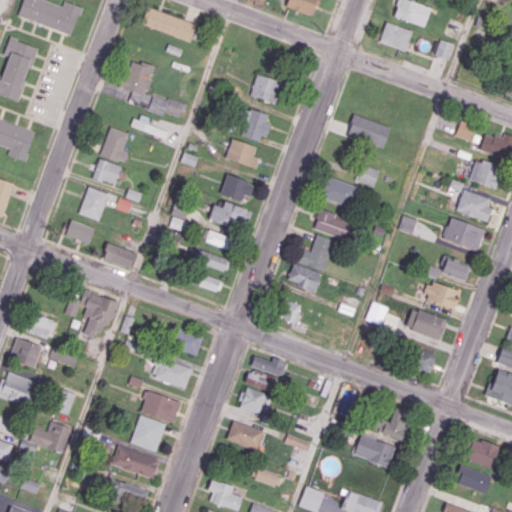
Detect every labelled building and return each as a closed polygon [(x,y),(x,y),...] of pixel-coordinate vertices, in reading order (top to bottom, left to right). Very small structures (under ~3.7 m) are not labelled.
[(71,34),(81,6),(64,0),(62,6),(45,0),(21,0),(17,16),(71,34)] [(287,0),(286,5),(312,13),(316,0),(287,0)] [(430,7),(410,0),(397,0),(392,15),(423,26),(430,7)] [(196,23),(147,6),(141,24),(190,40),(196,23)] [(378,41),(405,50),(411,30),(385,21),(378,41)] [(36,46),(9,37),(3,54),(8,55),(2,76),(0,75),(0,94),(18,101),(36,46)] [(434,54),(447,59),(453,43),(440,38),(434,54)] [(120,88),(131,90),(128,102),(148,106),(147,110),(163,114),(163,112),(181,116),(185,102),(146,94),(153,65),(126,59),(120,88)] [(277,102),(282,80),(255,74),(249,96),(277,102)] [(266,121),(268,114),(246,108),(239,134),(262,142),(268,122),(266,121)] [(149,117),(137,113),(132,126),(165,138),(168,131),(147,123),(149,117)] [(389,124),(353,115),(347,136),(384,145),(389,124)] [(35,130),(0,118),(0,144),(9,148),(7,154),(25,160),(35,130)] [(455,136),(472,139),(475,124),(458,120),(455,136)] [(122,150),(128,133),(110,126),(100,154),(123,163),(128,152),(122,150)] [(479,151),(510,158),(511,147),(511,134),(503,133),(502,137),(484,132),(479,151)] [(225,160),(256,168),(259,157),(253,155),(256,145),(231,138),(225,160)] [(120,165),(98,158),(93,177),(115,184),(120,165)] [(496,187),(501,165),(474,159),(469,180),(496,187)] [(374,186),(379,169),(360,163),(354,180),(374,186)] [(251,182),(226,174),(220,194),(245,202),(251,182)] [(352,207),(358,186),(327,176),(320,197),(352,207)] [(13,183),(0,178),(0,216),(1,217),(13,183)] [(107,191),(86,186),(79,214),(100,219),(107,191)] [(493,199),(463,188),(455,210),(485,221),(493,199)] [(221,206),(213,204),(208,219),(238,229),(241,220),(247,222),(251,210),(223,201),(221,206)] [(353,224),(334,217),(335,213),(320,208),(312,228),(347,240),(353,224)] [(415,218),(402,215),(398,230),(412,233),(415,218)] [(477,250),(484,228),(449,216),(442,239),(477,250)] [(89,243),(94,227),(70,219),(65,234),(89,243)] [(231,250),(235,238),(208,229),(204,241),(231,250)] [(310,251),(302,249),(298,262),(323,270),(334,239),(316,234),(310,251)] [(101,259),(131,268),(135,251),(106,243),(101,259)] [(204,260),(203,264),(223,270),(227,259),(195,247),(192,256),(204,260)] [(470,264),(444,255),(438,272),(465,280),(470,264)] [(286,282),(315,290),(320,271),(291,263),(286,282)] [(220,280),(198,271),(193,282),(215,291),(220,280)] [(458,292),(427,279),(420,296),(452,309),(458,292)] [(280,317),(294,322),(301,305),(287,299),(280,317)] [(398,316),(386,312),(387,306),(370,301),(364,321),(394,330),(398,316)] [(440,337),(445,317),(410,308),(405,329),(440,337)] [(53,319),(28,313),(24,332),(49,337),(53,319)] [(128,333),(134,318),(125,315),(119,330),(128,333)] [(202,334),(173,325),(169,338),(177,341),(175,348),(196,355),(202,334)] [(33,366),(41,346),(16,336),(8,357),(33,366)] [(77,355),(53,345),(49,356),(73,365),(77,355)] [(409,365),(429,372),(436,352),(415,346),(409,365)] [(511,349),(501,346),(495,362),(511,368),(511,349)] [(249,365),(281,376),(286,362),(271,357),(270,361),(253,355),(249,365)] [(151,376),(184,387),(191,367),(157,356),(151,376)] [(249,367),(244,381),(272,391),(277,377),(249,367)] [(510,404),(511,398),(511,373),(495,367),(485,395),(510,404)] [(34,380),(5,370),(0,384),(0,395),(25,404),(34,380)] [(69,414),(75,390),(59,386),(54,410),(69,414)] [(263,414),(269,394),(244,386),(237,406),(263,414)] [(180,400),(146,390),(139,412),(173,422),(180,400)] [(389,421),(378,417),(374,430),(402,439),(411,412),(394,407),(389,421)] [(155,451),(165,423),(139,413),(129,442),(155,451)] [(256,450),(263,431),(232,419),(225,438),(256,450)] [(46,430),(33,426),(29,442),(62,452),(70,427),(49,420),(46,430)] [(309,440),(286,433),(284,442),(306,449),(309,440)] [(394,445),(359,433),(352,454),(387,466),(394,445)] [(492,467),(498,444),(471,437),(465,460),(492,467)] [(0,440),(11,445),(5,460),(0,458),(0,440)] [(110,463),(151,479),(159,460),(118,444),(110,463)] [(0,464),(0,480),(3,482),(9,468),(0,464)] [(457,483),(484,493),(491,475),(463,465),(457,483)] [(278,486),(281,473),(257,467),(254,480),(278,486)] [(18,487),(35,493),(39,482),(21,477),(18,487)] [(118,502),(121,495),(144,503),(148,491),(113,478),(106,498),(118,502)] [(233,485),(210,479),(207,490),(212,491),(209,501),(238,509),(242,496),(231,493),(233,485)] [(323,492),(305,485),(298,504),(316,511),(323,492)] [(351,511),(377,511),(381,501),(347,488),(340,508),(351,511)] [(248,511),(272,511),(273,509),(252,502),(248,511)] [(443,511),(472,511),(447,502),(443,511)]
